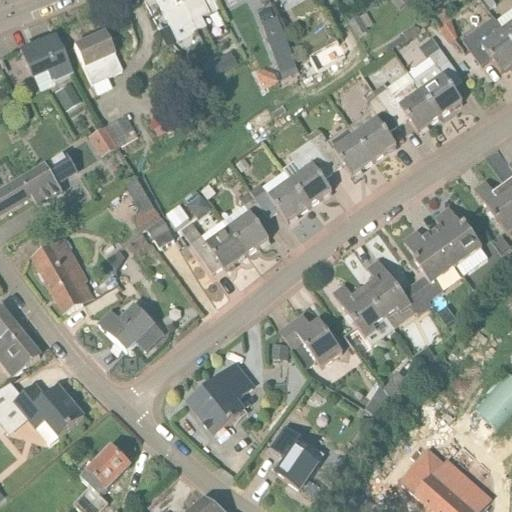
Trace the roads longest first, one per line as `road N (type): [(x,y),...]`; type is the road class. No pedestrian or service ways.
road 1 (residential): [(123,412),(332,243),(511,121)]
road 2 (residential): [(123,412),(0,267)]
road 3 (residential): [(245,511),(123,412)]
